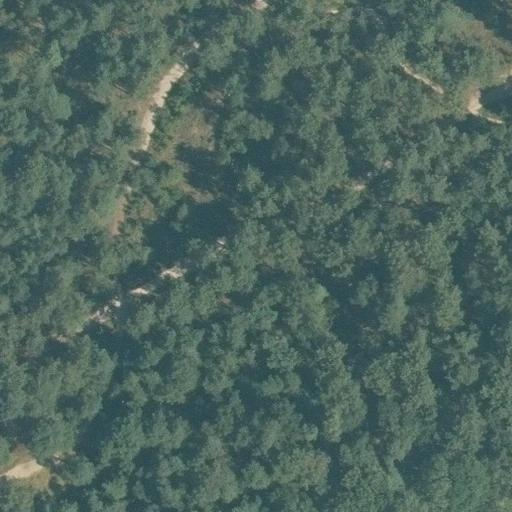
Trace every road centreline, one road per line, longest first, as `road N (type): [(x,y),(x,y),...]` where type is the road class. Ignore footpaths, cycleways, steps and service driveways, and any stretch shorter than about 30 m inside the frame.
road 1 (track): [(251,0),(159,92),(132,151),(112,252),(120,303),(0,365)]
road 2 (track): [(120,303),(362,184),(462,114),(511,92)]
